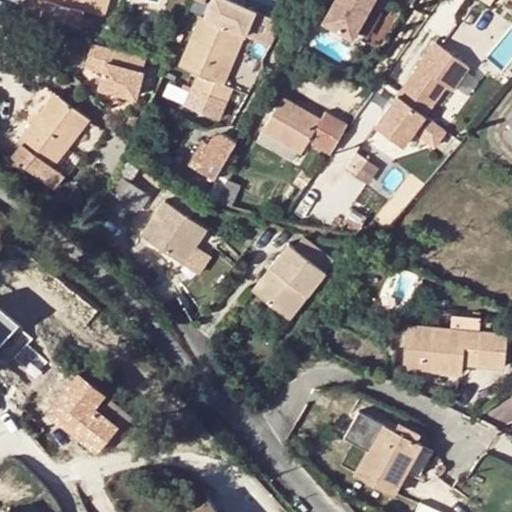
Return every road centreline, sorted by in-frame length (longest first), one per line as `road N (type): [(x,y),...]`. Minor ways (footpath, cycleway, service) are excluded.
road 1 (residential): [(0,181),(273,438)]
road 2 (residential): [(465,436),(440,413),(350,373),(291,390),(273,438)]
road 3 (unknown): [(462,0),(380,105)]
